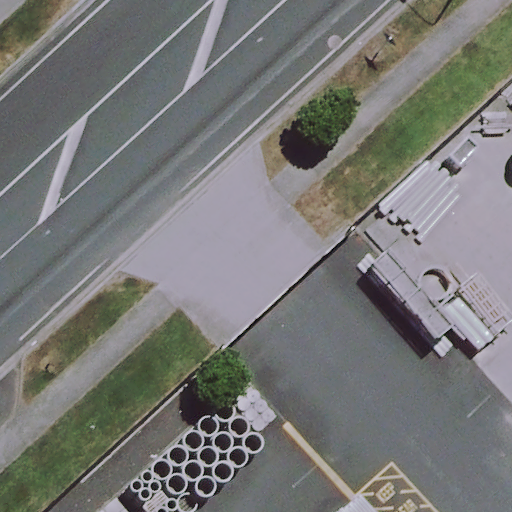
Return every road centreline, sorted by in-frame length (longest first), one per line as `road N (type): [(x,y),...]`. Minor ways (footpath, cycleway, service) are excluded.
road 1 (tertiary): [(0,227),(248,0)]
road 2 (unknown): [(45,511),(223,348)]
road 3 (unknown): [(223,348),(59,172)]
road 4 (unknown): [(376,511),(223,348)]
